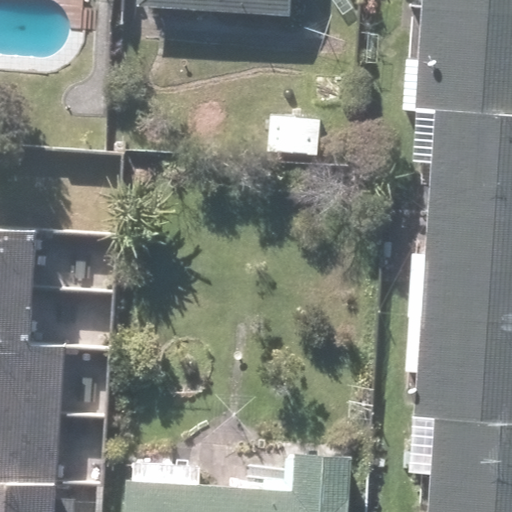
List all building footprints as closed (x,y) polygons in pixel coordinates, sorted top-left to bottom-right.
[(146,0),(146,6),(304,13),(304,0),(146,0)] [(511,511),(511,0),(429,0),(429,2),(413,1),(407,110),(420,111),(417,162),(441,163),(436,255),(417,254),(410,372),(424,373),(418,472),(439,473),(436,511),(511,511)] [(324,155),(325,114),(274,112),(272,153),(324,155)] [(0,221),(0,342),(26,344),(36,224),(0,221)] [(0,342),(0,455),(36,458),(45,346),(26,344),(0,342)] [(359,511),(362,451),(308,449),(307,485),(133,478),(131,511),(359,511)] [(36,458),(0,455),(0,511),(50,511),(55,459),(36,458)]
